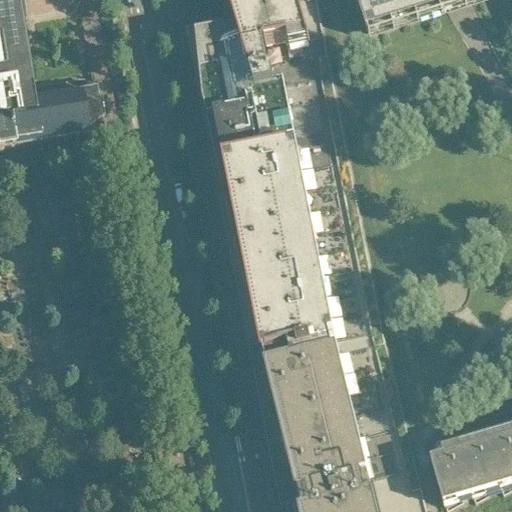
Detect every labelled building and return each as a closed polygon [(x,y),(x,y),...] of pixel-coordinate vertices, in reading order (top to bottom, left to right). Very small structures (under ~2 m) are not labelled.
[(0,0),(0,154),(13,152),(13,150),(99,136),(99,137),(101,137),(102,136),(101,134),(94,96),(68,100),(66,85),(29,90),(23,49),(19,26),(21,24),(17,0),(0,0)] [(329,65),(315,0),(227,0),(241,46),(251,80),(329,65)] [(511,0),(356,0),(370,42),(381,38),(389,36),(404,31),(412,28),(427,24),(435,21),(449,17),(462,13),(473,10),(484,6),(499,2),(503,0),(511,0)] [(382,334),(329,65),(251,80),(241,46),(229,48),(226,33),(197,39),(246,297),(250,296),(262,360),(305,350),(308,364),(385,345),(382,334)] [(425,511),(385,345),(308,364),(305,350),(262,360),(263,362),(267,361),(270,373),(266,374),(298,502),(299,502),(302,511),(425,511)] [(446,510),(447,509),(511,489),(511,439),(431,464),(445,510),(446,510)]
